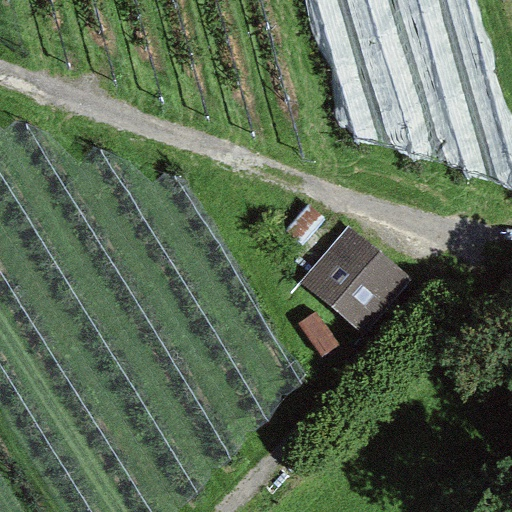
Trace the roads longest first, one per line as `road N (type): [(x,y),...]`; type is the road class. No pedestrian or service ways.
road 1 (track): [(0,59),(471,243)]
road 2 (track): [(229,511),(471,243),(511,232)]
